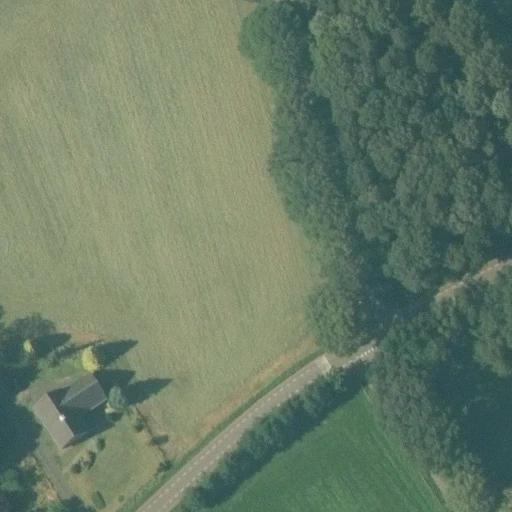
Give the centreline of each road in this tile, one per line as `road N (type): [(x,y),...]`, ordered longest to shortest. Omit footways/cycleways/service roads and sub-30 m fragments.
road 1 (unclassified): [(378,336),(279,0)]
road 2 (tertiary): [(154,511),(252,421),(356,350)]
road 3 (unclassified): [(465,511),(356,350)]
road 4 (tertiary): [(378,336),(511,266)]
